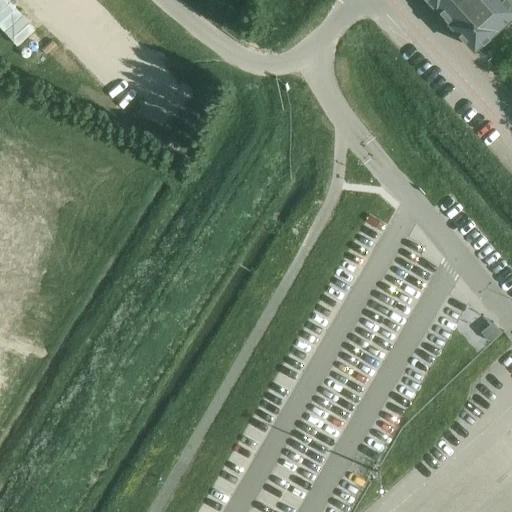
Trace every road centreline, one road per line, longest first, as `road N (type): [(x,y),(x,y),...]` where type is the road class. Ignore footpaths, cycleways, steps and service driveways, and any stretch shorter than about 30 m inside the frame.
road 1 (unclassified): [(511,124),(401,0)]
road 2 (unknown): [(413,511),(511,439)]
